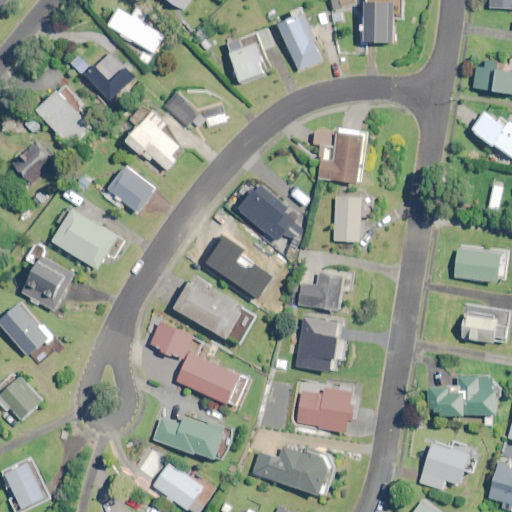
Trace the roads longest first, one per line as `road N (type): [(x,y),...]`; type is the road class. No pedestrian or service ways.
road 1 (residential): [(441,92),(340,89),(294,105),(234,157),(180,220),(125,305),(112,349)]
road 2 (residential): [(441,92),(366,511)]
